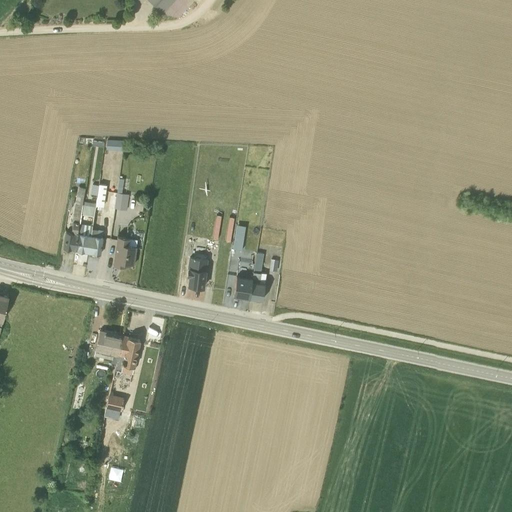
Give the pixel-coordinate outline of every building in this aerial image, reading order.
[(150,0),(161,9),(177,13),(188,0),(150,0)] [(98,233),(101,210),(105,187),(104,187),(107,170),(100,169),(99,169),(95,200),(92,212),(91,222),(87,249),(99,251),(100,243),(101,244),(101,242),(100,241),(101,234),(98,233)] [(74,247),(84,184),(76,182),(69,228),(64,228),(62,245),(74,247)] [(128,191),(122,190),(121,191),(119,205),(125,206),(128,191)] [(95,200),(82,197),(80,210),(92,212),(95,200)] [(91,222),(78,220),(74,247),(87,249),(91,222)] [(242,245),(246,221),(236,220),(232,244),(242,245)] [(123,263),(124,260),(132,261),(135,242),(136,235),(116,232),(112,261),(123,263)] [(259,269),(262,250),(255,249),(248,294),(261,296),(265,270),(259,269)] [(202,284),(207,255),(189,253),(186,271),(188,272),(187,282),(202,284)] [(275,266),(279,266),(280,257),(277,257),(277,256),(270,255),(268,267),(275,268),(275,266)] [(115,358),(120,332),(112,330),(98,327),(98,329),(93,351),(111,355),(110,357),(115,358)] [(138,335),(120,332),(115,358),(113,365),(131,369),(138,335)] [(77,381),(74,405),(82,406),(85,382),(77,381)] [(109,389),(105,403),(119,407),(123,392),(109,389)]
